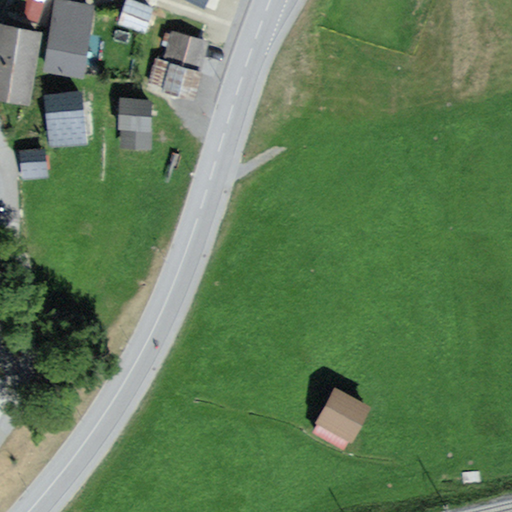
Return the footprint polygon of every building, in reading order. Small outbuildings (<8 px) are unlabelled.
[(156,10),(130,0),(128,0),(118,26),(145,37),(156,10)] [(92,7),(55,2),(45,70),(81,75),(92,7)] [(209,42),(172,32),(164,62),(201,72),(209,42)] [(35,39),(3,33),(0,48),(0,92),(25,97),(35,39)] [(80,93),(44,99),(51,142),(86,136),(80,93)] [(155,99),(118,97),(116,132),(154,134),(155,99)] [(46,153),(20,155),(22,180),(48,178),(46,153)] [(369,405),(335,386),(312,427),(346,446),(369,405)]
